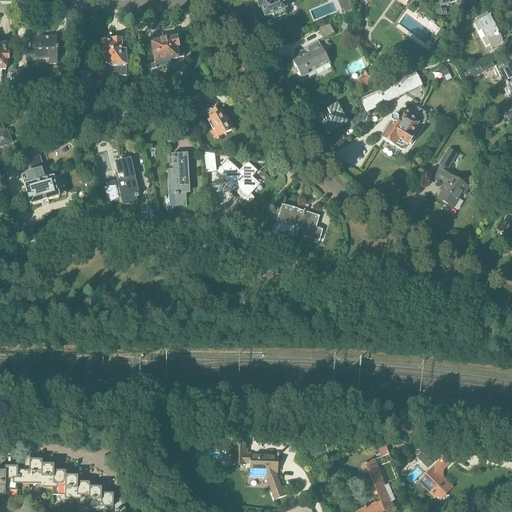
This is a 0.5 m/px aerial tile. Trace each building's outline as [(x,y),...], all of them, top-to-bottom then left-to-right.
[(255,0),(259,9),(261,8),(265,18),(272,15),(274,20),(286,15),(284,10),(285,10),(281,0),(255,0)] [(434,4),(437,18),(447,15),(445,9),(441,10),(439,3),(434,4)] [(501,39),(505,37),(499,26),(497,27),(495,24),(497,23),(493,15),(490,17),(488,13),(476,19),(478,23),(474,25),(478,33),(482,31),(486,38),(482,39),(486,47),(490,46),(492,49),(503,43),(501,39)] [(329,25),(317,28),(323,40),(334,34),(329,25)] [(435,36),(439,39),(444,31),(441,29),(435,36)] [(58,50),(58,48),(57,48),(57,38),(35,38),(35,51),(26,51),(26,58),(35,58),(35,59),(49,59),(49,64),(57,64),(57,50),(58,50)] [(178,59),(185,58),(183,48),(179,49),(177,39),(151,44),(155,64),(151,65),(152,70),(156,69),(171,66),(170,61),(178,60),(178,59)] [(100,66),(110,65),(110,75),(127,74),(127,58),(126,58),(125,50),(122,50),(121,42),(119,40),(113,40),(111,42),(111,43),(102,43),(102,44),(96,44),(95,45),(95,55),(96,56),(99,56),(100,66)] [(302,79),(330,64),(318,42),(307,48),(310,53),(293,62),(302,79)] [(494,68),(491,62),(465,74),(467,78),(470,77),(471,79),(494,68)] [(504,85),(506,84),(505,84),(506,85),(511,82),(511,62),(506,66),(504,62),(495,67),(504,85)] [(15,83),(24,83),(24,71),(14,71),(15,83)] [(358,80),(362,89),(380,81),(375,72),(369,75),(367,71),(362,73),(364,77),(358,80)] [(361,100),(368,116),(370,116),(367,110),(419,86),(422,91),(423,90),(416,74),(361,100)] [(155,89),(153,77),(143,80),(145,91),(155,89)] [(132,90),(128,81),(119,79),(118,80),(117,82),(117,84),(117,86),(117,89),(117,91),(118,93),(119,95),(132,90)] [(0,88),(0,95),(13,95),(12,84),(3,84),(3,85),(2,85),(2,88),(0,88)] [(501,108),(505,115),(511,110),(511,102),(511,103),(501,108)] [(129,114),(126,105),(120,107),(119,103),(109,106),(116,127),(126,124),(123,116),(129,114)] [(328,122),(323,125),(328,135),(342,128),(343,125),(345,126),(348,124),(347,122),(344,121),(345,118),(338,104),(327,110),(330,115),(325,117),(328,122)] [(184,117),(178,106),(172,109),(178,121),(184,117)] [(221,138),(233,130),(219,106),(212,111),(216,117),(209,121),(214,130),(216,129),(221,138)] [(391,123),(391,124),(389,123),(385,129),(388,132),(383,140),(393,146),(394,146),(403,152),(406,146),(407,146),(411,145),(413,142),(412,138),(413,138),(414,139),(415,139),(415,138),(416,138),(421,130),(421,129),(421,128),(420,127),(418,126),(419,125),(421,126),(424,125),(426,121),(426,118),(427,118),(425,117),(426,115),(417,109),(416,110),(415,110),(413,112),(412,111),(409,116),(410,117),(409,118),(403,114),(399,112),(394,119),(393,119),(392,120),(391,121),(391,122),(391,123)] [(362,117),(353,121),(359,132),(367,128),(372,126),(366,115),(362,117)] [(0,147),(10,143),(6,133),(3,134),(2,130),(0,124),(0,147)] [(27,148),(16,151),(19,160),(30,157),(27,148)] [(440,167),(440,169),(431,177),(436,183),(439,180),(444,184),(442,188),(444,189),(437,200),(451,209),(461,194),(463,195),(468,188),(455,179),(457,176),(449,171),(448,170),(457,155),(448,150),(438,166),(440,167)] [(206,174),(216,173),(214,154),(204,156),(206,174)] [(186,184),(189,184),(187,155),(173,156),(173,170),(167,170),(169,195),(174,195),(174,197),(176,197),(176,208),(187,207),(186,184)] [(58,197),(66,195),(61,177),(53,180),(53,179),(45,181),(41,171),(44,170),(40,156),(28,160),(32,173),(21,176),(30,207),(42,203),(42,206),(48,205),(48,202),(59,198),(58,197)] [(118,197),(121,196),(123,205),(138,204),(136,198),(139,197),(130,161),(116,164),(118,173),(115,174),(119,187),(104,188),(105,194),(108,195),(110,204),(119,200),(118,197)] [(227,161),(216,173),(230,185),(226,189),(231,193),(233,191),(244,201),(255,190),(249,185),(254,180),(251,178),(255,174),(257,172),(247,163),(239,171),(227,161)] [(282,205),(277,221),(302,229),(300,237),(314,241),(315,237),(321,239),(323,231),(316,229),(320,217),(311,214),(310,218),(304,216),(305,212),(282,205)] [(511,218),(508,216),(498,233),(506,237),(507,234),(511,235),(511,218)] [(217,434),(199,434),(199,442),(216,442),(217,434)] [(389,454),(384,441),(374,440),(381,458),(389,454)] [(277,456),(255,455),(251,455),(251,453),(248,453),(248,442),(234,441),(233,465),(246,465),(245,471),(250,471),(250,477),(266,478),(275,501),(287,496),(283,487),(282,487),(276,474),(278,474),(279,455),(277,455),(277,456)] [(416,458),(421,463),(426,458),(421,453),(416,458)] [(0,494),(5,495),(5,491),(17,491),(17,485),(40,486),(40,489),(52,490),(52,496),(64,496),(64,501),(76,501),(76,507),(88,507),(87,511),(124,511),(125,499),(113,499),(113,491),(101,491),(101,488),(89,487),(89,480),(77,480),(77,476),(65,476),(65,469),(54,468),(54,465),(42,465),(42,457),(23,457),(23,472),(17,472),(17,464),(5,464),(5,471),(0,471),(0,494)] [(445,457),(420,482),(436,498),(439,496),(442,499),(453,488),(451,487),(455,483),(447,475),(443,479),(442,478),(443,477),(443,474),(441,472),(451,462),(445,457)] [(387,511),(395,511),(390,497),(392,496),(388,486),(386,487),(375,461),(362,466),(366,476),(370,474),(381,502),(356,511),(384,511),(387,511)]
